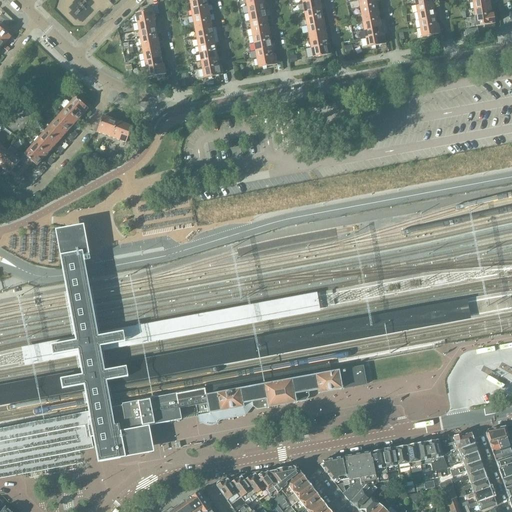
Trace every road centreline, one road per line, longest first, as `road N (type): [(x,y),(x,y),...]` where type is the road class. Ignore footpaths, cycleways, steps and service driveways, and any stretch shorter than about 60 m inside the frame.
road 1 (tertiary): [(176,253),(288,219),(511,177)]
road 2 (residential): [(110,85),(88,129),(30,193),(20,196),(0,181)]
road 3 (unclassified): [(304,450),(470,418)]
